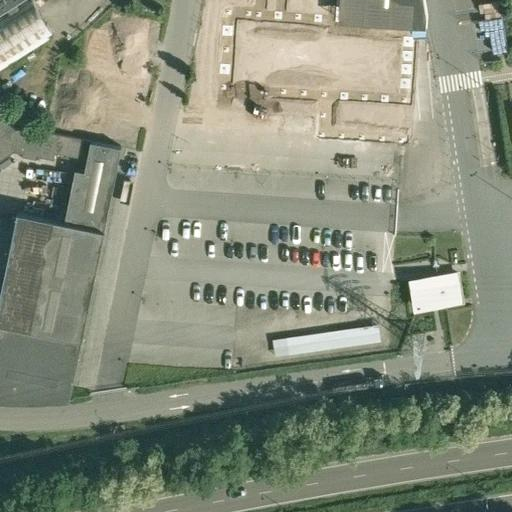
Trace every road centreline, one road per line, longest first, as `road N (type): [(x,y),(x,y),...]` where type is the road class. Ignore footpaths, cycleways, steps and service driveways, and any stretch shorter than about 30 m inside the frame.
road 1 (unclassified): [(0,418),(99,418),(511,356)]
road 2 (trunk): [(511,453),(161,511)]
road 3 (unclassified): [(511,337),(498,230),(471,171),(440,0)]
